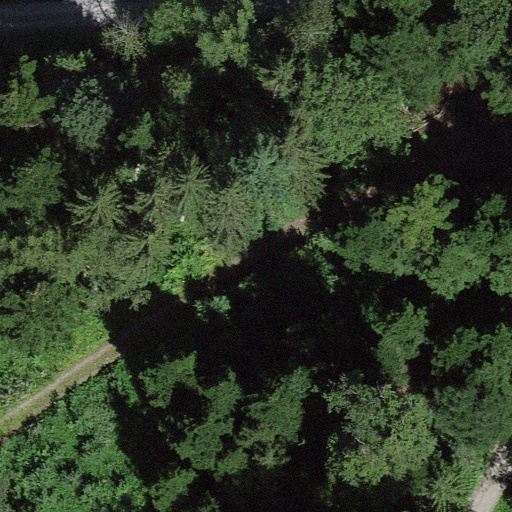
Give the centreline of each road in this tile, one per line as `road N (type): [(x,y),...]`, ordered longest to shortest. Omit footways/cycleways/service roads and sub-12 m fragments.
road 1 (track): [(511,130),(0,411)]
road 2 (track): [(0,19),(238,0)]
